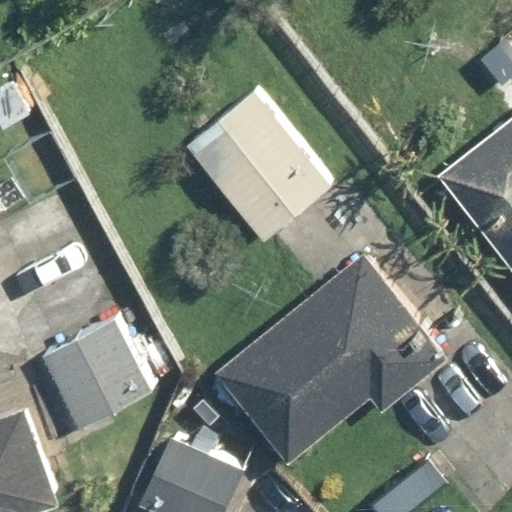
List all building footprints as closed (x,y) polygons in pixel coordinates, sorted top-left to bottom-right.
[(511,11),(462,49),(506,109),(511,104),(511,11)] [(0,138),(42,105),(14,71),(0,81),(0,138)] [(279,228),(345,175),(266,78),(201,131),(279,228)] [(511,243),(511,104),(506,109),(444,157),(511,243)] [(53,119),(13,145),(40,187),(80,161),(53,119)] [(379,239),(232,354),(304,446),(387,381),(398,395),(462,344),(379,239)] [(121,308),(41,357),(103,459),(139,436),(121,407),(165,380),(121,308)] [(38,394),(0,408),(0,511),(55,511),(50,497),(73,488),(38,394)] [(348,511),(396,511),(426,488),(401,456),(342,504),(348,511)]
